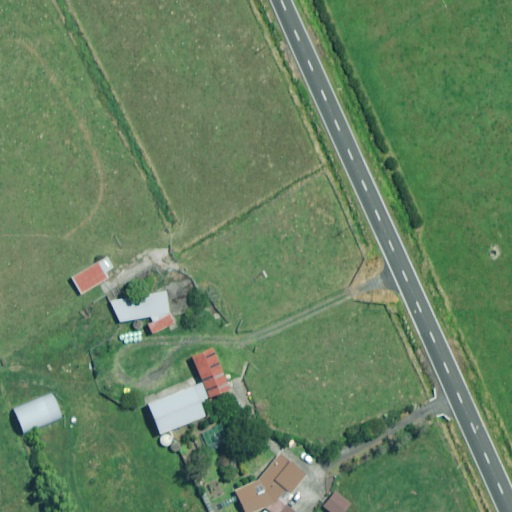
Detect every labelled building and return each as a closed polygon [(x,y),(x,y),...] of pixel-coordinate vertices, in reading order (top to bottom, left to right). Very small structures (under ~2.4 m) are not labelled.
[(114,268),(109,258),(72,278),(81,294),(107,279),(104,274),(114,268)] [(180,290),(179,278),(166,280),(167,291),(180,290)] [(120,322),(151,317),(152,324),(149,324),(152,335),(175,327),(172,316),(171,316),(170,310),(167,293),(109,302),(120,322)] [(203,383),(209,400),(231,391),(213,348),(192,356),(203,383)] [(209,400),(203,383),(148,405),(160,435),(207,416),(204,408),(211,405),(209,400)] [(64,417),(55,394),(15,410),(24,433),(64,417)] [(295,511),(278,499),(284,491),(290,494),(305,475),(289,462),(278,454),(257,481),(236,491),(246,511),(257,511),(258,511),(295,511)] [(207,511),(211,511),(215,510),(211,500),(223,495),(216,480),(197,488),(207,511)] [(345,511),(352,504),(336,492),(324,507),(330,511),(345,511)]
